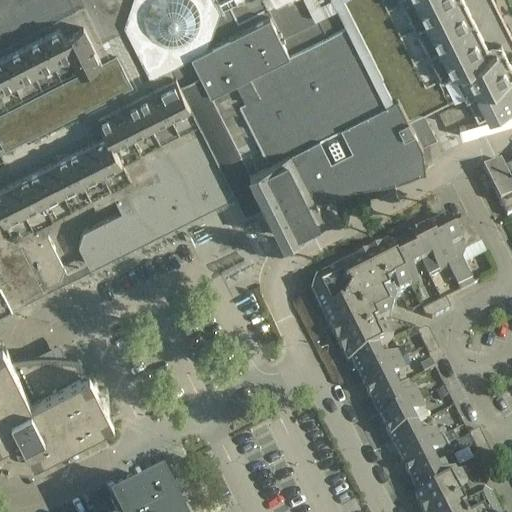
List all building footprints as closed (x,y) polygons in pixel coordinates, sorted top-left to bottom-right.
[(0,0),(0,313),(6,311),(5,306),(0,297),(6,294),(21,299),(69,275),(48,233),(53,219),(91,200),(95,208),(115,198),(122,212),(84,231),(79,247),(88,265),(230,194),(233,189),(240,201),(247,214),(253,211),(268,203),(285,237),(324,217),(310,188),(324,181),(331,195),(336,193),(344,189),(352,186),(359,185),(370,182),(378,181),(389,179),(392,178),(400,176),(408,173),(413,171),(420,168),(426,168),(424,145),(438,137),(424,110),(465,90),(479,117),(491,111),(492,113),(511,102),(511,30),(496,0),(0,0)] [(447,123),(470,112),(463,99),(441,110),(447,123)] [(511,165),(504,169),(502,162),(484,170),(508,218),(511,215),(511,165)] [(453,226),(449,218),(429,228),(449,269),(459,288),(472,282),(465,266),(462,262),(465,254),(481,247),(467,219),(453,226)] [(439,274),(449,269),(429,228),(409,238),(423,265),(429,279),(439,274)] [(409,238),(390,247),(411,289),(420,284),(413,270),(423,265),(409,238)] [(370,252),(386,283),(389,290),(395,287),(400,295),(411,289),(390,247),(388,243),(370,252)] [(338,346),(384,324),(392,320),(397,305),(389,290),(386,283),(370,252),(316,279),(311,292),(338,346)] [(472,282),(459,288),(460,292),(474,285),(472,282)] [(451,311),(445,300),(422,312),(425,318),(431,320),(451,311)] [(338,346),(347,364),(352,362),(378,350),(393,342),(384,324),(338,346)] [(439,352),(428,331),(424,330),(416,334),(428,358),(439,352)] [(16,366),(3,342),(0,343),(0,443),(6,440),(9,445),(15,449),(19,451),(25,450),(30,448),(35,458),(114,417),(90,370),(70,380),(58,358),(42,353),(16,366)] [(397,352),(402,361),(412,356),(409,351),(403,349),(397,352)] [(352,362),(362,381),(402,361),(397,352),(383,359),(378,350),(352,362)] [(406,371),(402,361),(362,381),(372,401),(397,388),(392,378),(406,371)] [(430,362),(420,367),(423,375),(434,370),(430,362)] [(409,373),(412,380),(423,375),(420,367),(409,373)] [(434,373),(427,377),(430,384),(438,380),(434,373)] [(372,401),(382,421),(422,401),(417,391),(402,398),(397,388),(372,401)] [(422,401),(382,421),(391,440),(417,427),(429,421),(424,411),(426,410),(422,401)] [(400,459),(441,439),(447,436),(443,429),(437,431),(436,429),(422,437),(417,427),(391,440),(400,459)] [(493,456),(480,430),(469,435),(484,464),(492,460),(493,456)] [(444,446),(450,443),(447,436),(441,439),(400,459),(410,478),(436,466),(431,456),(446,449),(444,446)] [(419,497),(460,477),(455,468),(449,471),(444,462),(436,466),(410,478),(419,497)] [(422,511),(435,511),(470,495),(461,476),(460,477),(419,497),(416,499),(422,511)] [(110,511),(108,511),(172,511),(160,486),(110,511)] [(499,511),(492,497),(477,492),(470,495),(435,511),(499,511)]
